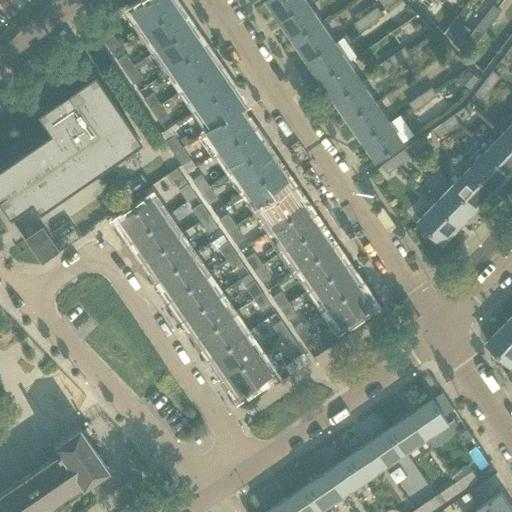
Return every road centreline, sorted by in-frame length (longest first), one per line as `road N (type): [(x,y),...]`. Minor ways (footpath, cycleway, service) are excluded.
road 1 (residential): [(446,337),(212,0)]
road 2 (residential): [(249,471),(110,265),(84,260),(30,300)]
road 3 (residential): [(213,495),(30,300)]
road 4 (residential): [(249,471),(446,337)]
